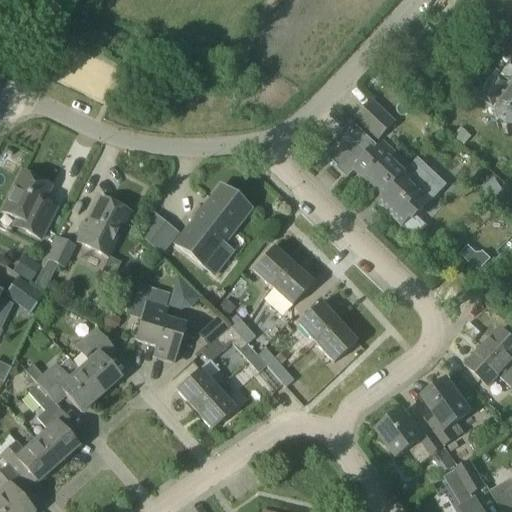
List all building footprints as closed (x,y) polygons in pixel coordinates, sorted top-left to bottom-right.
[(464,0),(485,0),(511,21),(511,0),(454,0),(461,5),(464,0)] [(227,80),(235,87),(245,74),(237,68),(227,80)] [(511,69),(503,80),(497,75),(476,101),(494,114),(493,121),(497,120),(500,127),(497,129),(499,132),(502,130),(506,133),(505,137),(508,138),(509,135),(511,134),(511,69)] [(354,120),(378,142),(396,124),(372,102),(354,120)] [(366,137),(352,123),(323,153),(337,167),(338,166),(349,176),(354,171),(382,198),(376,204),(402,228),(410,219),(413,222),(432,201),(411,181),(417,175),(383,144),(375,152),(372,150),(368,154),(358,145),(366,137)] [(49,189),(21,174),(1,213),(15,220),(11,228),(38,241),(54,211),(41,204),(49,189)] [(137,206),(145,186),(137,183),(129,203),(137,206)] [(250,211),(219,188),(174,246),(205,270),(250,211)] [(73,242),(108,259),(130,215),(99,200),(86,226),(82,224),(73,242)] [(40,269),(45,271),(49,264),(64,271),(75,248),(55,239),(40,269)] [(251,273),(271,291),(292,268),(272,250),(251,273)] [(20,255),(13,274),(33,281),(40,262),(20,255)] [(271,291),(291,309),(311,286),(292,268),(271,291)] [(32,312),(44,292),(16,276),(4,297),(32,312)] [(145,300),(146,301),(149,291),(150,290),(139,287),(136,297),(145,300)] [(163,322),(166,311),(165,311),(169,297),(149,291),(146,301),(145,300),(144,305),(134,341),(153,347),(154,347),(162,321),(163,322)] [(296,326),(314,346),(337,325),(319,305),(296,326)] [(227,325),(230,329),(237,337),(245,329),(236,318),(227,325)] [(150,359),(173,366),(180,338),(194,342),(197,331),(163,322),(162,321),(154,347),(153,347),(150,359)] [(314,346),(332,365),(355,344),(337,325),(314,346)] [(231,346),(248,365),(256,358),(247,347),(237,337),(230,329),(214,343),(223,353),(231,346)] [(237,337),(247,347),(255,340),(245,329),(237,337)] [(72,365),(101,397),(120,380),(105,364),(116,354),(112,349),(96,330),(74,349),(81,357),(72,365)] [(511,342),(499,331),(482,349),(511,377),(511,364),(511,363),(511,342)] [(511,391),(511,389),(511,377),(482,349),(465,368),(488,389),(498,378),(511,391)] [(276,380),(284,373),(265,351),(257,359),(266,369),(276,380)] [(35,384),(38,387),(56,407),(66,398),(81,415),(101,397),(72,365),(71,365),(66,358),(56,367),(55,366),(35,384)] [(258,376),(266,369),(257,359),(256,358),(248,365),(258,376)] [(175,392),(193,412),(224,385),(216,376),(208,383),(199,372),(175,392)] [(281,386),(285,390),(293,383),(284,373),(276,380),(281,386)] [(427,427),(444,449),(464,435),(456,424),(470,414),(446,381),(422,398),(437,419),(427,427)] [(193,412),(210,433),(234,412),(224,401),(232,394),(224,385),(193,412)] [(47,433),(35,443),(56,466),(76,448),(66,436),(74,428),(56,407),(38,387),(28,396),(44,414),(36,421),(47,433)] [(409,450),(420,466),(444,449),(427,427),(418,434),(402,412),(376,431),(396,459),(409,450)] [(0,459),(7,468),(17,479),(25,472),(36,484),(56,466),(35,443),(24,453),(16,444),(0,458),(0,459)] [(454,472),(469,498),(485,489),(470,463),(454,472)] [(17,479),(7,468),(0,473),(0,511),(31,511),(22,502),(31,495),(17,479)] [(480,511),(474,501),(460,509),(461,511),(480,511)]
